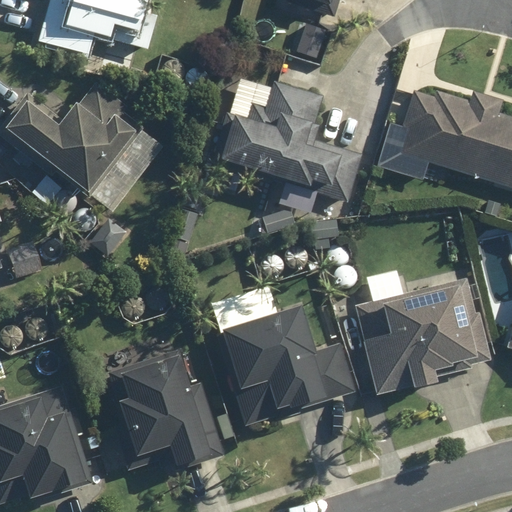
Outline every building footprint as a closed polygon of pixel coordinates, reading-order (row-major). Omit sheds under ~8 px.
[(53,0),(38,54),(87,68),(92,50),(110,55),(113,43),(138,50),(136,56),(148,59),(157,28),(151,26),(153,18),(152,0),(53,0)] [(289,0),(286,9),(333,24),(340,0),(289,0)] [(149,62),(144,79),(154,82),(159,64),(149,62)] [(5,145),(87,209),(144,136),(123,120),(127,115),(96,91),(65,131),(27,102),(0,136),(0,146),(3,148),(5,145)] [(220,177),(309,204),(311,198),(331,203),(331,206),(347,211),(362,164),(314,149),(318,137),(312,136),(321,107),(274,93),(266,117),(253,112),(248,128),(226,121),(211,171),(221,174),(220,177)] [(400,162),(511,196),(511,124),(500,121),(503,110),(472,100),(469,109),(437,99),(435,106),(414,99),(402,136),(408,138),(400,162)] [(395,160),(389,157),(383,160),(381,167),(384,173),(389,174),(395,171),(398,166),(395,160)] [(46,184),(33,200),(46,211),(59,195),(46,184)] [(286,206),(254,214),(260,238),(291,230),(286,206)] [(490,206),(486,221),(496,224),(500,209),(490,206)] [(198,215),(181,209),(170,239),(187,246),(198,215)] [(111,223),(91,249),(106,261),(127,235),(111,223)] [(335,227),(310,230),(312,247),(337,244),(335,227)] [(31,249),(7,257),(16,284),(40,276),(31,249)] [(385,279),(377,281),(371,289),(373,299),(381,304),(391,302),(396,294),(394,285),(385,279)] [(466,288),(356,314),(364,352),(363,352),(376,407),(412,399),(414,407),(436,402),(433,388),(452,384),(451,381),(477,375),(476,372),(489,369),(478,322),(474,323),(466,288)] [(233,397),(245,436),(354,401),(339,354),(317,361),(302,316),(298,317),(300,323),(280,329),(269,293),(210,312),(237,397),(233,397)] [(177,358),(109,381),(118,408),(112,410),(117,422),(119,421),(123,431),(114,434),(128,479),(136,476),(135,474),(157,467),(161,478),(173,474),(176,484),(210,472),(209,469),(223,465),(199,392),(189,395),(177,358)] [(60,394),(0,412),(0,511),(7,511),(25,507),(26,511),(42,511),(84,499),(83,494),(92,491),(60,394)]
